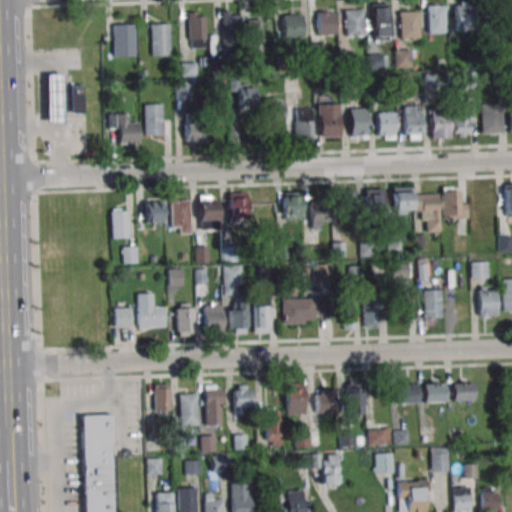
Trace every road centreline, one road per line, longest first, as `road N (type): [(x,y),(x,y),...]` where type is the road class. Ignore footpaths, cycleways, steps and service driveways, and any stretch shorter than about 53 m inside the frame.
road 1 (residential): [(0,367),(511,348)]
road 2 (residential): [(0,178),(511,160)]
road 3 (secondary): [(9,425),(0,129)]
